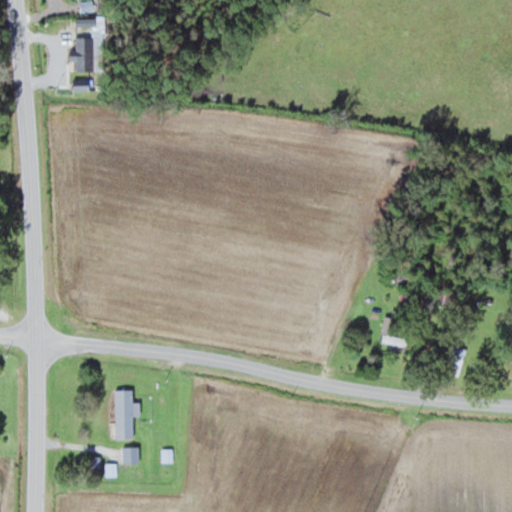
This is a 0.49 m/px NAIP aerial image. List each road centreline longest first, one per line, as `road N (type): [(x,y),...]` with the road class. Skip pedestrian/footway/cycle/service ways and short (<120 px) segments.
road 1 (residential): [(511,404),(0,342)]
road 2 (primary): [(39,511),(44,388),(15,0)]
